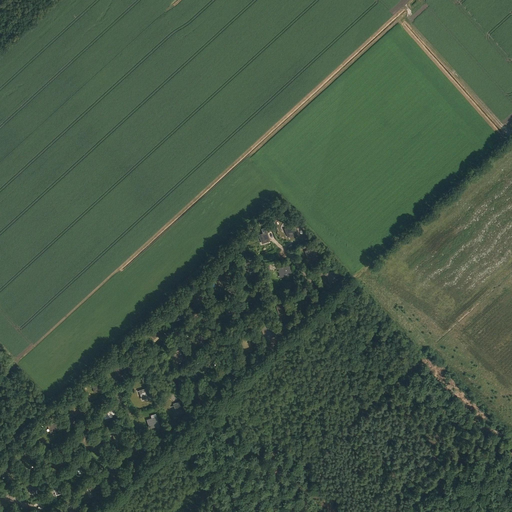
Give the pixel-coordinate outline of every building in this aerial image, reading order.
[(294,226),(284,228),(288,236),(297,236),(294,226)] [(267,231),(258,234),(262,244),(270,241),(267,231)] [(315,247),(305,251),(308,259),(317,259),(315,247)] [(253,260),(245,262),(248,272),(256,269),(253,260)] [(291,265),(278,268),(280,277),(292,275),(291,265)] [(225,268),(217,271),(220,280),(229,277),(225,268)] [(334,271),(326,273),(328,282),(337,280),(334,271)] [(201,289),(194,292),(197,301),(204,298),(201,289)] [(260,289),(252,292),(255,301),(263,298),(260,289)] [(310,293),(302,295),(304,304),(312,302),(310,293)] [(230,302),(221,305),(223,308),(224,308),(226,316),(234,313),(230,302)] [(284,304),(276,306),(279,315),(286,312),(284,304)] [(181,309),(173,311),(176,320),(184,317),(181,309)] [(154,339),(162,332),(157,327),(158,326),(156,324),(155,325),(156,326),(148,334),(149,335),(150,334),(154,339)] [(272,328),(264,330),(266,339),(274,337),(272,328)] [(199,331),(192,334),(195,343),(203,340),(199,331)] [(251,345),(247,337),(240,340),(243,348),(251,345)] [(183,358),(179,349),(175,350),(176,353),(173,354),(175,361),(183,358)] [(206,358),(198,360),(201,369),(209,367),(206,358)] [(233,361),(226,364),(229,373),(236,370),(233,361)] [(122,364),(113,366),(116,376),(125,374),(122,364)] [(94,392),(102,390),(100,381),(98,381),(98,380),(96,380),(95,379),(91,380),(94,392)] [(139,390),(142,400),(147,398),(147,399),(152,398),(150,392),(149,393),(147,387),(139,390)] [(206,387),(199,389),(201,398),(209,395),(206,387)] [(180,402),(179,401),(176,403),(176,404),(173,405),(176,413),(182,411),(182,413),(186,412),(182,402),(180,402)] [(81,412),(78,403),(72,405),(75,414),(81,412)] [(114,408),(103,411),(105,419),(112,417),(112,415),(116,413),(114,408)] [(156,416),(147,419),(149,428),(159,425),(156,416)] [(55,422),(47,425),(50,433),(58,430),(55,422)] [(123,433),(113,435),(114,442),(124,440),(123,433)] [(146,445),(138,447),(139,453),(147,452),(146,445)] [(31,449),(23,453),(27,460),(34,456),(31,449)] [(60,456),(55,459),(58,465),(63,462),(60,456)] [(82,459),(75,462),(76,464),(74,465),(76,469),(78,468),(81,473),(86,470),(85,468),(86,467),(82,459)] [(110,471),(112,475),(114,474),(116,479),(121,476),(118,468),(116,462),(112,464),(114,469),(110,471)] [(7,464),(0,469),(6,477),(13,472),(7,464)] [(58,480),(50,483),(52,488),(53,487),(56,495),(63,493),(58,480)] [(36,492),(34,482),(28,484),(30,493),(36,492)] [(96,484),(89,488),(93,496),(98,494),(98,495),(101,493),(96,484)]
